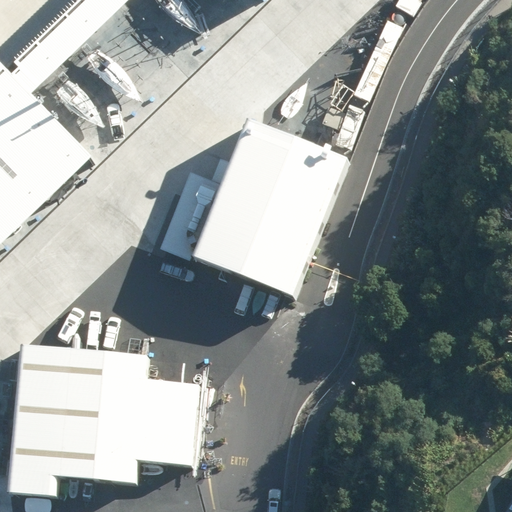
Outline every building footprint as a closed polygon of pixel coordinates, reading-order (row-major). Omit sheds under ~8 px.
[(0,217),(65,154),(16,105),(122,0),(220,0),(233,12),(244,0),(70,0),(0,69),(0,217)] [(316,0),(348,35),(386,0),(316,0)] [(451,0),(399,0),(354,48),(408,98),(478,24),(451,0)] [(176,245),(275,283),(326,151),(227,113),(176,245)] [(157,355),(26,344),(13,493),(63,497),(65,481),(146,488),(148,460),(204,465),(211,390),(155,385),(157,355)] [(304,477),(283,474),(279,500),(300,503),(304,477)]
